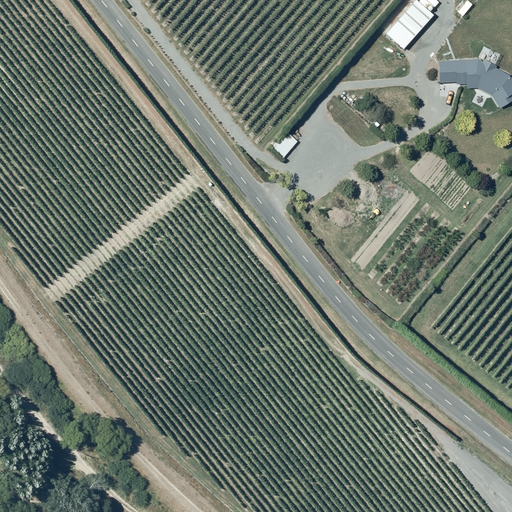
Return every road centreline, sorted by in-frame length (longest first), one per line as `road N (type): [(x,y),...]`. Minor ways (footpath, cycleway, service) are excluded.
road 1 (unclassified): [(511,457),(379,348),(326,293),(94,0)]
road 2 (unknown): [(257,206),(379,138),(441,92)]
